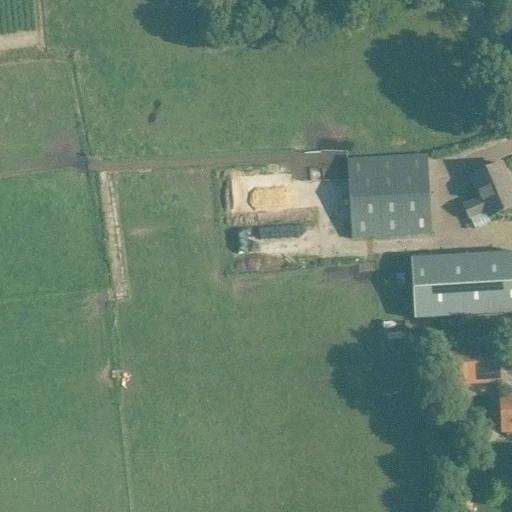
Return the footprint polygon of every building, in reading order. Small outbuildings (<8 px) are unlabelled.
[(250,10),(236,14),(240,28),(254,23),(250,10)] [(427,154),(347,159),(352,240),(412,236),(432,235),(427,154)] [(511,189),(501,164),(471,177),(480,199),(464,206),(470,219),(486,212),(488,217),(511,207),(511,189)] [(247,236),(247,260),(277,259),(277,235),(247,236)] [(511,256),(410,263),(413,320),(511,313),(511,256)] [(499,384),(497,346),(444,349),(446,386),(499,384)] [(511,433),(511,396),(500,398),(502,434),(511,433)]
